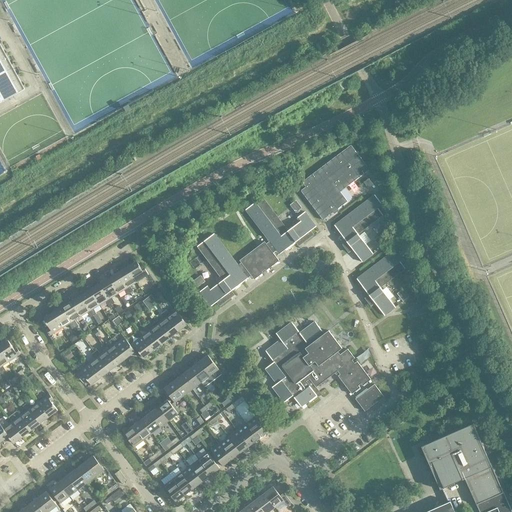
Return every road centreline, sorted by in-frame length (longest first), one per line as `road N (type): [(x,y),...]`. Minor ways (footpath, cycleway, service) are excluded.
road 1 (residential): [(160,511),(14,314)]
road 2 (residential): [(209,511),(281,459),(319,511)]
road 3 (residential): [(14,314),(126,250)]
